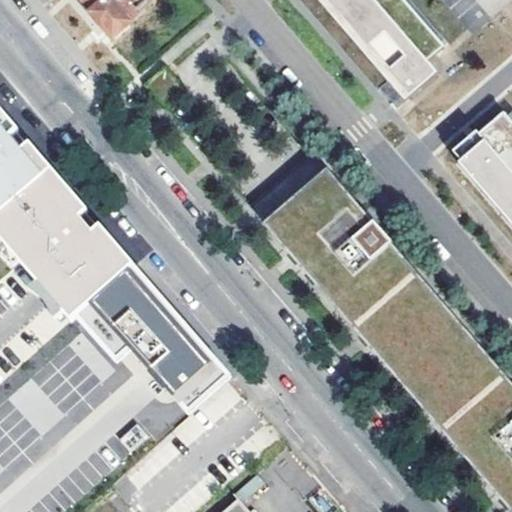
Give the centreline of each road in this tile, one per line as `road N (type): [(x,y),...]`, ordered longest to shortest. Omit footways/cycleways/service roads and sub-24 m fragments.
road 1 (tertiary): [(414,511),(0,27)]
road 2 (residential): [(247,0),(511,308)]
